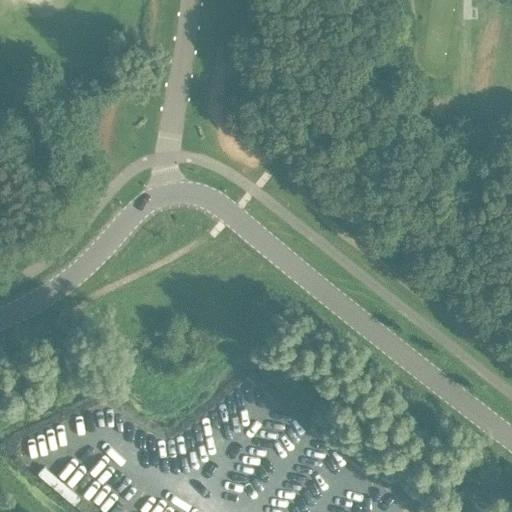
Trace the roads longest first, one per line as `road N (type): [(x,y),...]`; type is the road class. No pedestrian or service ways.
road 1 (tertiary): [(0,317),(63,279),(148,192),(180,188),(230,216),(511,436)]
road 2 (unknown): [(169,138),(221,142),(286,177),(316,213),(511,368)]
road 3 (unknown): [(0,346),(210,237),(271,170)]
road 4 (unknown): [(231,511),(124,423)]
